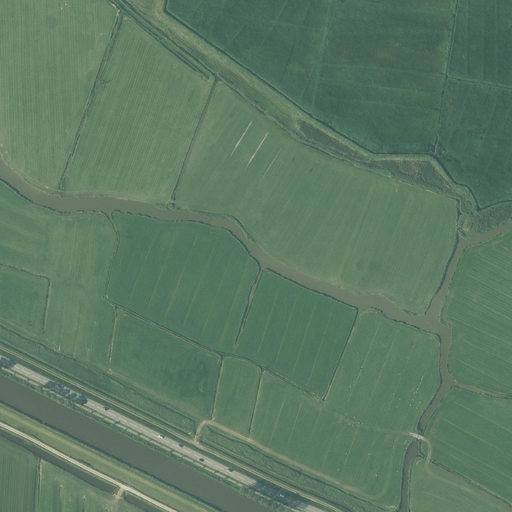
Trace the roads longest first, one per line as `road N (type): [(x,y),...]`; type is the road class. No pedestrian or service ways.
road 1 (primary): [(317,511),(0,359)]
road 2 (track): [(0,347),(193,443)]
road 3 (track): [(0,424),(176,511)]
road 4 (track): [(193,443),(337,511)]
